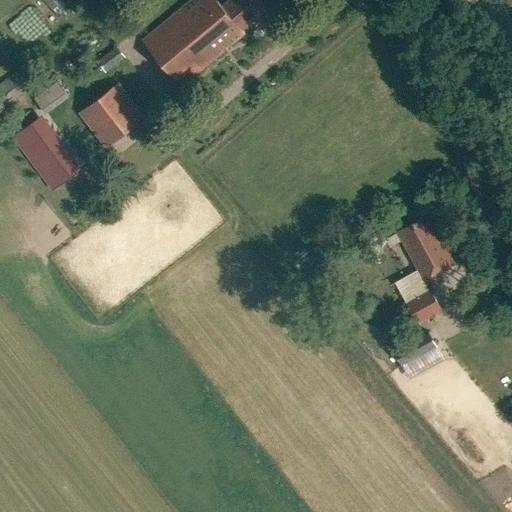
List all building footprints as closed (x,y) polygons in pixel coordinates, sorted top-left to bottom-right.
[(246,34),(242,29),(268,7),(262,0),(227,0),(221,5),(217,0),(190,0),(142,40),(182,88),(246,34)] [(116,49),(98,63),(105,73),(123,59),(116,49)] [(118,82),(78,113),(105,148),(145,118),(118,82)] [(423,222),(421,219),(398,232),(419,269),(448,252),(429,219),(423,222)] [(424,267),(402,275),(408,293),(430,285),(424,267)] [(430,287),(404,301),(417,324),(442,310),(430,287)] [(429,329),(392,350),(408,378),(445,358),(429,329)]
